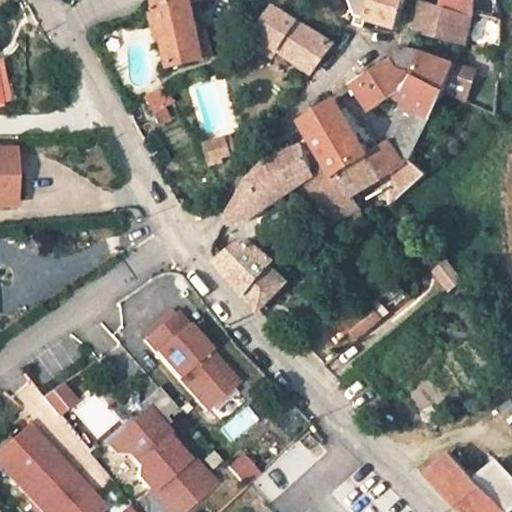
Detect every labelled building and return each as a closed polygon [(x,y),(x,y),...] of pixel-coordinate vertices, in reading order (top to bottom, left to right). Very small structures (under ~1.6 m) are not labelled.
[(166,0),(157,3),(159,10),(165,37),(172,66),(206,58),(199,31),(193,4),(191,0),(166,0)] [(366,17),(371,0),(352,0),(359,15),(366,17)] [(371,0),(366,17),(400,27),(408,0),(371,0)] [(426,0),(408,0),(400,27),(416,31),(423,2),(426,3),(426,0)] [(445,0),(446,7),(475,13),(476,0),(445,0)] [(503,5),(476,0),(475,13),(503,19),(504,5),(503,5)] [(426,3),(423,2),(416,31),(503,53),(503,19),(475,13),(446,7),(426,3)] [(275,7),(255,34),(312,73),(333,43),(275,7)] [(159,10),(151,12),(157,39),(165,37),(159,10)] [(366,17),(359,15),(356,23),(364,25),(366,17)] [(209,29),(199,31),(206,58),(215,56),(209,29)] [(407,47),(395,57),(409,81),(415,74),(446,89),(465,99),(476,71),(457,63),(412,49),(407,47)] [(357,80),(359,83),(371,98),(365,102),(371,111),(395,94),(409,102),(433,115),(446,89),(415,74),(409,81),(395,57),(357,80)] [(359,83),(353,87),(365,102),(371,98),(359,83)] [(164,87),(143,99),(151,113),(171,102),(164,87)] [(334,100),(303,121),(337,173),(372,153),(371,152),(355,128),(334,100)] [(495,102),(487,100),(486,107),(494,111),(495,102)] [(433,115),(409,102),(391,138),(391,139),(407,162),(412,159),(433,115)] [(225,139),(206,145),(211,165),(220,162),(220,157),(230,155),(225,139)] [(371,152),(372,153),(337,173),(354,196),(399,168),(413,182),(424,172),(412,159),(407,162),(391,139),(371,152)] [(306,145),(268,158),(248,182),(235,205),(229,216),(234,223),(250,218),(308,180),(329,214),(309,225),(316,237),(336,225),(335,224),(362,207),(354,196),(337,173),(334,174),(326,163),(317,170),(306,145)] [(0,205),(12,206),(12,151),(0,150),(0,205)] [(276,259),(249,236),(225,255),(219,260),(246,293),(271,265),(276,259)] [(216,245),(215,249),(215,256),(219,260),(225,255),(216,245)] [(450,256),(433,269),(450,292),(466,279),(450,256)] [(271,265),(246,293),(249,297),(261,308),(287,282),(271,265)] [(361,335),(385,316),(372,300),(349,319),(361,335)] [(215,352),(182,312),(150,340),(210,413),(243,386),(227,367),(223,370),(211,355),(215,352)] [(61,385),(42,398),(57,416),(75,403),(61,385)] [(151,409),(162,422),(177,410),(159,390),(143,403),(134,392),(116,406),(132,425),(151,409)] [(164,511),(183,511),(215,486),(191,457),(187,461),(182,454),(170,439),(174,437),(162,422),(151,409),(132,425),(112,442),(119,451),(133,452),(141,462),(139,476),(151,490),(149,492),(164,511)] [(12,462),(38,438),(27,426),(0,451),(0,464),(11,477),(12,462)] [(170,439),(182,454),(186,451),(174,437),(170,439)] [(11,477),(44,511),(98,511),(70,482),(75,477),(38,438),(12,462),(11,477)] [(452,450),(426,473),(464,511),(510,511),(511,511),(511,473),(497,459),(476,475),(452,450)] [(238,452),(224,464),(244,487),(258,474),(238,452)] [(276,498),(284,486),(268,475),(259,487),(276,498)] [(70,482),(98,511),(99,511),(104,509),(75,477),(70,482)]
